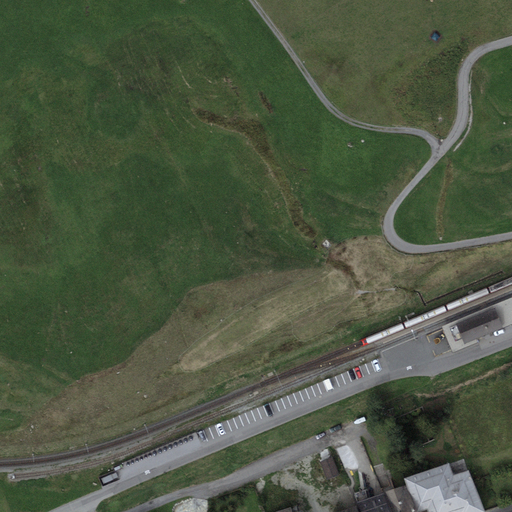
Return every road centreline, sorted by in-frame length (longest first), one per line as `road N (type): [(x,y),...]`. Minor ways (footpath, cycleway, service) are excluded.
road 1 (residential): [(64,511),(398,372),(442,366),(511,340)]
road 2 (track): [(443,149),(422,133),(364,125),(335,111),(252,0)]
